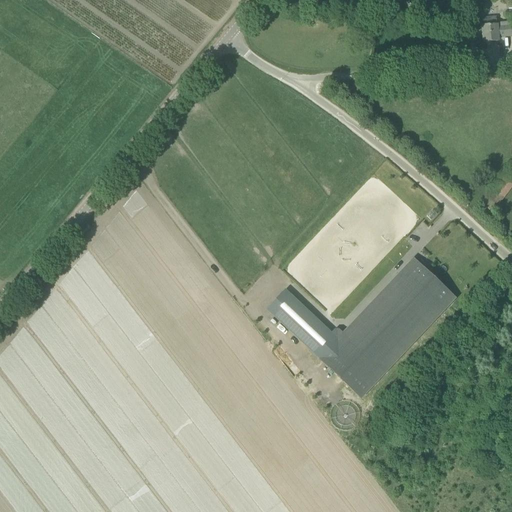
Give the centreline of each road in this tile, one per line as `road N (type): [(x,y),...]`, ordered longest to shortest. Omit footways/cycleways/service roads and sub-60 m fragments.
road 1 (tertiary): [(0,296),(227,38)]
road 2 (unclassified): [(511,264),(408,170),(289,82)]
road 3 (unclassified): [(289,82),(511,64)]
